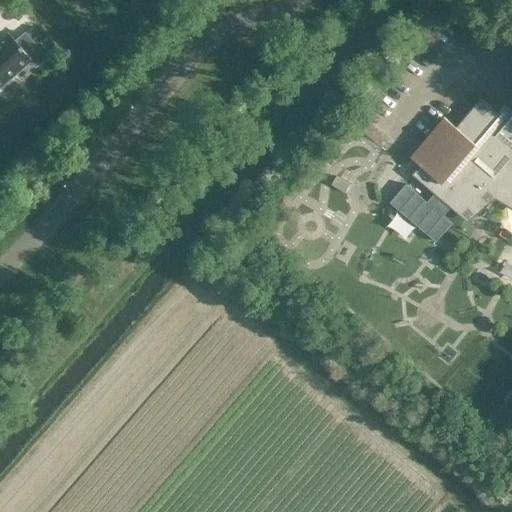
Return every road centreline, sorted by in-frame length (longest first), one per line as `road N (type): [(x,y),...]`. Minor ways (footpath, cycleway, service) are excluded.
road 1 (residential): [(0,269),(201,46),(291,0)]
road 2 (track): [(492,511),(195,263)]
